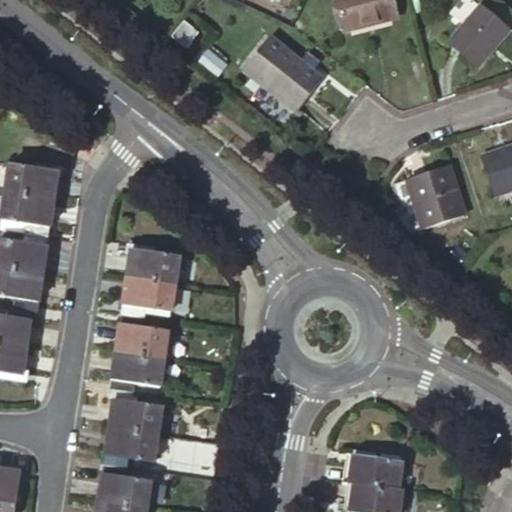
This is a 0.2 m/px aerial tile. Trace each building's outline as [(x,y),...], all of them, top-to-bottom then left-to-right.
[(333,0),(341,35),(394,23),(389,0),(333,0)] [(474,76),(508,36),(480,12),(445,53),(474,76)] [(198,31),(185,19),(173,34),(186,46),(198,31)] [(296,111),(323,77),(273,35),(246,69),(296,111)] [(219,79),(228,67),(205,49),(196,60),(219,79)] [(511,145),(478,157),(492,198),(511,191),(511,145)] [(6,168),(2,196),(52,203),(57,171),(35,168),(34,172),(6,168)] [(446,168),(406,181),(422,230),(462,217),(446,168)] [(0,223),(26,227),(25,232),(47,235),(52,203),(2,196),(0,207),(0,223)] [(26,227),(0,223),(0,233),(24,237),(25,232),(26,227)] [(47,235),(25,232),(24,237),(47,240),(47,235)] [(47,240),(24,237),(24,242),(46,245),(47,240)] [(0,242),(0,271),(41,277),(46,245),(24,242),(23,246),(0,242)] [(180,259),(152,254),(153,250),(130,246),(125,278),(176,286),(180,259)] [(41,277),(0,271),(0,299),(15,302),(14,306),(36,309),(41,277)] [(176,286),(125,278),(120,311),(143,314),(143,310),(172,314),(176,286)] [(36,309),(14,306),(13,311),(36,314),(36,309)] [(36,314),(13,311),(13,316),(30,319),(35,319),(36,314)] [(143,314),(120,311),(120,316),(142,319),(143,314)] [(30,319),(13,316),(8,315),(7,320),(0,318),(0,347),(25,351),(30,319)] [(142,319),(120,316),(119,321),(141,324),(142,319)] [(169,333),(140,329),(141,324),(119,321),(114,353),(164,361),(169,333)] [(25,351),(0,347),(0,379),(20,383),(25,351)] [(164,361),(114,353),(109,385),(131,388),(132,384),(160,388),(164,361)] [(131,388),(109,385),(108,390),(130,394),(131,388)] [(130,394),(108,390),(107,401),(112,401),(113,396),(130,399),(130,394)] [(163,409),(135,404),(135,400),(130,399),(113,396),(112,401),(108,428),(158,436),(163,409)] [(158,436),(108,428),(103,461),(125,464),(126,460),(154,464),(158,436)] [(401,465),(373,461),(374,456),(351,453),(346,485),(351,486),(397,493),(401,465)] [(125,469),(125,464),(103,461),(102,466),(125,469)] [(125,469),(102,466),(101,471),(124,474),(125,469)] [(23,473),(0,469),(0,511),(12,511),(15,494),(20,495),(23,473)] [(151,483),(123,479),(124,474),(101,471),(97,503),(147,511),(151,483)] [(397,493),(351,486),(347,511),(398,511),(402,494),(397,493)] [(146,511),(147,511),(97,503),(95,511),(146,511)]
